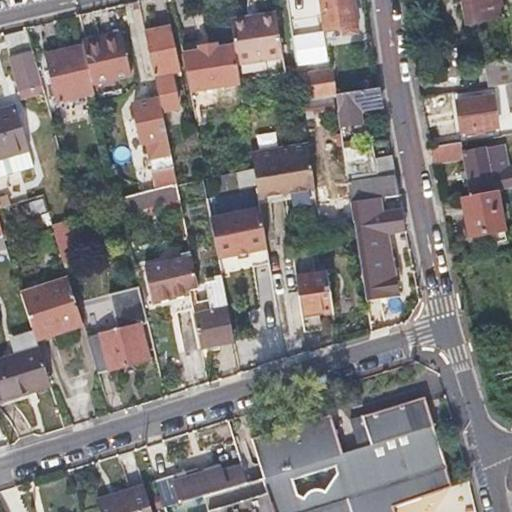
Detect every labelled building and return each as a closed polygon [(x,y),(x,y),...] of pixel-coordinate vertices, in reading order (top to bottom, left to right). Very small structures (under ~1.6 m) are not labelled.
[(319,0),(324,30),(339,27),(354,25),(349,0),(319,0)] [(463,0),(467,18),(505,11),(502,0),(463,0)] [(273,13),(228,21),(232,46),(235,64),(281,57),(273,13)] [(156,99),(159,110),(176,106),(170,72),(178,70),(169,25),(142,31),(156,99)] [(121,39),(81,48),(90,86),(130,78),(121,39)] [(482,68),(479,54),(477,40),(433,49),(438,76),(482,68)] [(90,86),(81,48),(81,45),(44,55),(56,101),(92,93),(90,86)] [(198,51),(180,55),(188,93),(239,84),(235,64),(232,46),(215,49),(215,45),(198,48),(198,51)] [(29,47),(19,50),(9,52),(17,78),(36,73),(29,47)] [(511,81),(511,57),(486,63),(490,85),(508,82),(511,81)] [(330,70),(298,76),(301,101),(334,95),(330,70)] [(377,88),(334,95),(339,126),(361,122),(359,109),(380,105),(377,88)] [(498,126),(495,111),(492,95),(457,102),(461,133),(498,126)] [(168,155),(159,110),(156,99),(131,104),(139,144),(146,142),(149,158),(168,155)] [(0,161),(28,153),(14,107),(0,111),(0,161)] [(314,189),(307,144),(255,152),(262,197),(314,189)] [(349,201),(398,193),(396,188),(390,154),(373,157),(370,144),(342,149),(349,201)] [(463,144),(430,149),(433,165),(466,160),(472,194),(497,190),(494,175),(490,150),(465,153),(463,144)] [(504,147),(490,150),(494,175),(508,173),(504,147)] [(262,197),(255,152),(250,152),(257,197),(262,197)] [(175,185),(173,178),(172,171),(158,174),(161,188),(175,185)] [(161,188),(144,192),(147,206),(178,199),(175,185),(161,188)] [(497,190),(472,194),(461,195),(466,234),(504,229),(498,190),(497,190)] [(144,192),(117,198),(121,212),(147,206),(144,192)] [(404,229),(398,193),(349,201),(351,215),(356,214),(359,237),(404,229)] [(65,197),(47,202),(52,215),(69,210),(65,197)] [(38,205),(27,208),(32,222),(43,219),(38,205)] [(259,206),(208,218),(219,273),(268,261),(259,206)] [(197,290),(190,256),(143,266),(151,302),(187,294),(186,291),(197,290)] [(331,309),(328,290),(326,271),(295,275),(301,314),(331,309)] [(67,276),(22,292),(33,329),(36,338),(81,322),(80,317),(74,298),(67,276)] [(232,339),(226,310),(220,280),(207,282),(212,311),(192,315),(199,346),(232,339)] [(74,298),(80,317),(81,322),(81,323),(93,319),(86,295),(74,298)] [(145,357),(137,332),(129,306),(113,311),(117,326),(85,336),(96,372),(145,357)] [(9,337),(15,358),(40,350),(36,338),(33,329),(9,337)] [(87,373),(80,352),(73,332),(59,336),(62,347),(44,353),(53,383),(87,373)] [(0,362),(0,400),(51,384),(40,350),(15,358),(0,362)] [(245,480),(162,504),(164,511),(392,511),(390,502),(452,484),(442,454),(444,454),(427,398),(352,419),(360,447),(343,452),(331,412),(249,436),(253,447),(261,476),(245,480)] [(240,464),(245,480),(261,476),(253,447),(236,452),(240,464)] [(220,470),(218,465),(177,478),(174,472),(153,479),(162,504),(245,480),(240,464),(220,470)] [(99,511),(150,511),(142,483),(95,498),(99,511)]
